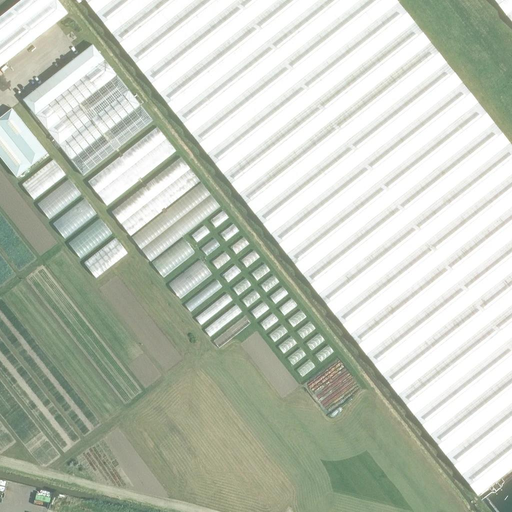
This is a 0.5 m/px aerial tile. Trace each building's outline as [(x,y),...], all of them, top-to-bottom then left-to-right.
[(58,0),(20,0),(0,16),(0,66),(68,12),(58,0)] [(511,145),(396,0),(85,0),(478,495),(511,467),(511,145)] [(153,119),(93,44),(23,99),(83,175),(153,119)] [(12,108),(0,117),(0,155),(17,177),(48,152),(12,108)] [(159,127),(87,179),(105,204),(177,151),(159,127)] [(112,208),(162,277),(196,252),(183,235),(221,207),(184,157),(112,208)] [(50,218),(81,192),(69,178),(38,203),(50,218)] [(53,223),(65,238),(97,212),(85,197),(53,223)] [(69,242),(80,257),(113,233),(101,217),(69,242)] [(116,237),(84,261),(95,276),(128,252),(116,237)] [(201,259),(170,283),(180,297),(212,272),(201,259)]
